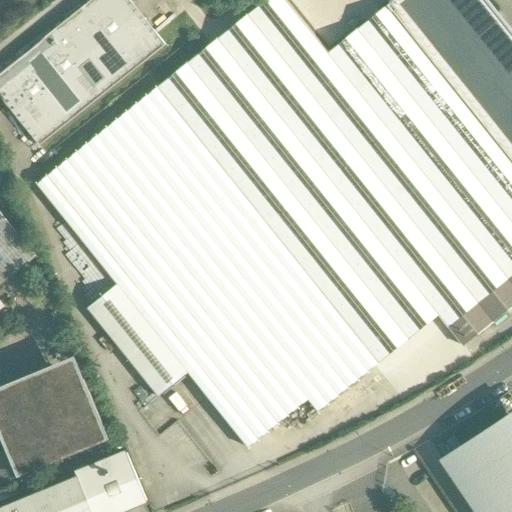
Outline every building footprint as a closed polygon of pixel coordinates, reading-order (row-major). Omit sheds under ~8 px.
[(130,0),(90,0),(0,72),(0,94),(40,145),(166,44),(130,0)] [(286,0),(265,0),(37,183),(117,283),(88,307),(158,396),(188,372),(248,446),(308,398),(318,411),(439,314),(464,345),(511,306),(511,29),(488,0),(393,0),(328,52),(286,0)] [(85,378),(0,412),(0,430),(9,453),(17,471),(108,434),(85,378)] [(511,511),(511,420),(509,416),(444,459),(479,511),(511,511)] [(127,452),(77,473),(78,476),(79,476),(93,511),(117,511),(147,500),(127,452)] [(0,478),(17,471),(9,453),(0,456),(0,478)] [(78,476),(25,498),(30,511),(93,511),(79,476),(78,476)] [(30,511),(25,498),(0,508),(0,511),(30,511)]
